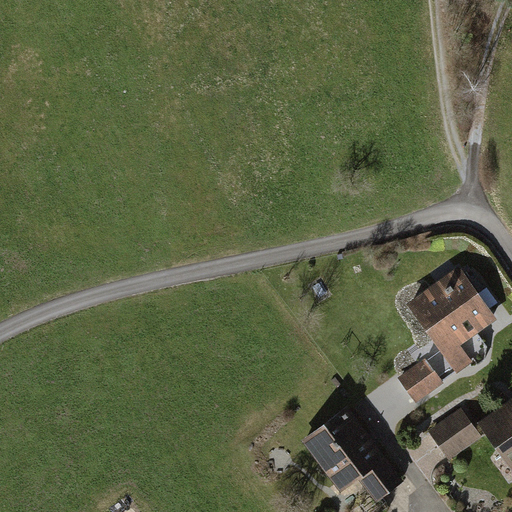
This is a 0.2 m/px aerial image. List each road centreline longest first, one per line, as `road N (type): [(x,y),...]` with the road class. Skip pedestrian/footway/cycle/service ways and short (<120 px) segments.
road 1 (residential): [(511,254),(479,203),(105,292),(0,332)]
road 2 (track): [(479,203),(453,146),(432,0)]
road 3 (track): [(471,189),(481,95),(507,0)]
